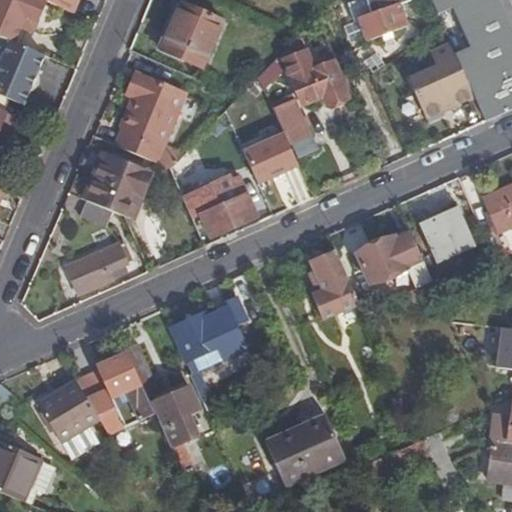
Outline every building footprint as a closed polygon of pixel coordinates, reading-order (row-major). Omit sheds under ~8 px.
[(0,0),(0,36),(17,44),(23,29),(33,34),(47,3),(41,0),(0,0)] [(75,0),(41,0),(47,3),(70,12),(75,0)] [(485,124),(511,111),(511,32),(497,0),(429,0),(437,17),(453,9),(470,48),(455,55),(485,124)] [(360,22),(367,41),(405,27),(397,5),(376,13),(372,2),(356,8),(360,22)] [(173,26),(214,43),(223,23),(182,5),(173,26)] [(330,27),(323,13),(317,20),(321,31),(330,27)] [(354,45),(367,41),(360,22),(347,27),(354,45)] [(203,69),(214,43),(173,26),(163,51),(203,69)] [(321,31),(329,48),(337,43),(330,27),(321,31)] [(0,96),(24,107),(46,57),(17,44),(0,36),(0,96)] [(297,40),(281,57),(301,107),(318,100),(323,98),(325,102),(328,108),(349,100),(333,63),(313,71),(299,38),(297,40)] [(469,130),(484,124),(457,66),(443,72),(469,130)] [(132,97),(141,76),(137,74),(128,94),(132,97)] [(158,165),(163,154),(161,153),(186,95),(141,76),(132,97),(136,98),(123,128),(124,128),(117,146),(158,165)] [(295,102),(274,112),(289,145),(310,136),(311,136),(295,102)] [(10,117),(1,113),(0,114),(0,129),(4,131),(10,117)] [(233,132),(224,115),(208,133),(213,143),(233,132)] [(281,132),(236,147),(248,184),(293,169),(281,132)] [(310,136),(289,145),(296,160),(316,150),(310,136)] [(196,148),(172,172),(193,220),(201,216),(212,239),(257,220),(238,178),(231,181),(229,177),(212,184),(196,148)] [(171,170),(180,161),(163,153),(163,154),(158,165),(171,170)] [(106,156),(87,201),(112,212),(124,217),(134,193),(142,197),(152,175),(106,156)] [(297,199),(310,193),(300,173),(287,179),(297,199)] [(481,234),(502,280),(511,275),(511,270),(497,234),(511,227),(511,189),(482,203),(494,228),(481,234)] [(112,212),(87,201),(80,219),(105,228),(112,212)] [(473,248),(457,213),(422,229),(437,264),(473,248)] [(432,283),(411,237),(396,243),(394,239),(357,255),(371,287),(385,281),(391,296),(407,289),(408,293),(432,283)] [(79,295),(114,279),(111,273),(125,266),(133,262),(125,243),(67,269),(79,295)] [(360,305),(337,255),(312,264),(315,272),(325,293),(313,299),(323,322),(360,305)] [(111,273),(114,279),(129,273),(125,266),(111,273)] [(325,293),(315,272),(311,274),(319,290),(310,293),(313,299),(325,293)] [(193,375),(191,377),(202,402),(209,398),(198,373),(199,373),(194,360),(219,350),(224,362),(249,351),(238,327),(248,322),(237,300),(226,304),(228,311),(212,318),(209,313),(195,319),(186,323),(172,329),(193,375)] [(184,318),(186,323),(195,319),(193,314),(184,318)] [(490,367),(511,369),(511,329),(495,328),(490,367)] [(138,346),(126,351),(128,355),(140,381),(152,376),(138,346)] [(194,360),(199,373),(224,362),(219,350),(194,360)] [(140,381),(128,355),(98,368),(112,399),(142,386),(140,381)] [(101,422),(78,383),(39,406),(62,445),(64,444),(89,428),(101,422)] [(178,443),(182,441),(194,435),(185,416),(198,409),(189,389),(156,404),(165,425),(169,423),(178,443)] [(460,419),(455,408),(440,415),(445,426),(460,419)] [(511,417),(498,417),(492,449),(494,449),(493,451),(511,443),(511,442),(511,417)] [(266,444),(273,460),(288,453),(301,482),(346,462),(326,418),(266,444)] [(177,464),(180,470),(192,464),(182,441),(178,443),(169,423),(165,425),(160,427),(177,464)] [(89,428),(64,444),(74,460),(98,444),(89,428)] [(452,469),(437,435),(423,441),(429,456),(438,475),(452,469)] [(429,456),(423,441),(381,460),(388,474),(429,456)] [(511,442),(511,443),(493,451),(492,456),(491,456),(489,481),(504,483),(502,498),(511,499),(511,442)] [(0,443),(0,493),(26,505),(31,490),(41,464),(43,461),(0,443)] [(288,453),(273,460),(286,488),(301,482),(288,453)] [(51,468),(41,464),(31,490),(46,496),(56,474),(51,468)] [(438,475),(445,490),(459,483),(452,469),(438,475)]
